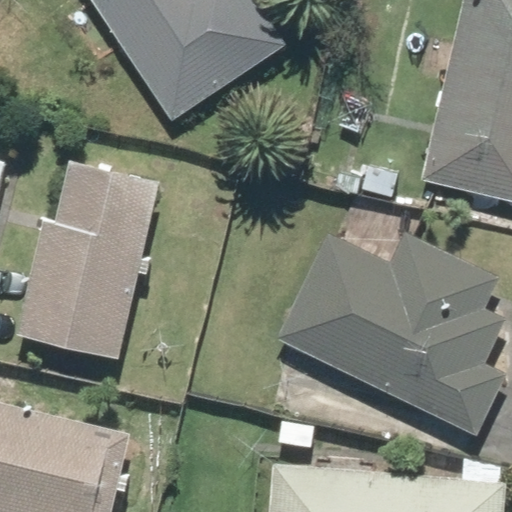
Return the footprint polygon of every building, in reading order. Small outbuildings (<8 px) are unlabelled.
[(107,0),(182,114),(300,37),(275,0),(107,0)] [(511,0),(474,0),(430,175),(511,195),(511,0)] [(21,149),(0,144),(0,236),(1,237),(21,149)] [(70,147),(28,330),(132,354),(174,171),(70,147)] [(341,225),(287,334),(487,431),(511,379),(511,364),(497,357),(511,326),(511,308),(499,302),(511,274),(511,267),(417,222),(401,254),(341,225)] [(123,511),(145,426),(0,391),(0,505),(28,511),(123,511)] [(511,511),(511,475),(285,457),(281,511),(511,511)]
